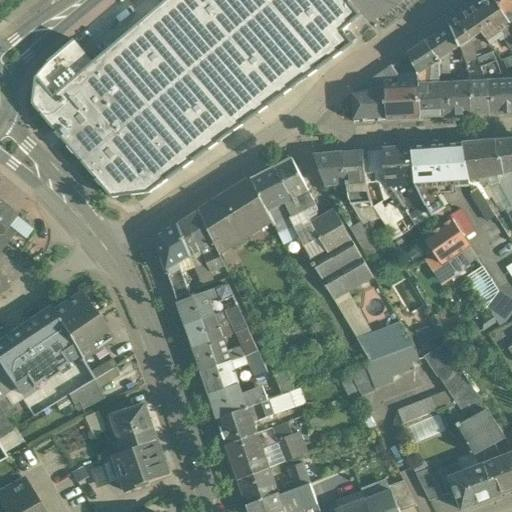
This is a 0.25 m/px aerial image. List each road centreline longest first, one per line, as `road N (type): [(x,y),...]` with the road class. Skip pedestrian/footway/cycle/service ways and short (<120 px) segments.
road 1 (residential): [(239,511),(137,227)]
road 2 (residential): [(212,511),(146,316),(104,246)]
road 3 (residential): [(137,227),(311,109)]
road 4 (residential): [(511,122),(342,131),(311,109)]
road 5 (residential): [(311,109),(340,73),(446,0)]
road 6 (residential): [(104,246),(82,206),(4,121)]
road 7 (residential): [(0,155),(104,246)]
road 8 (residential): [(104,246),(0,315)]
